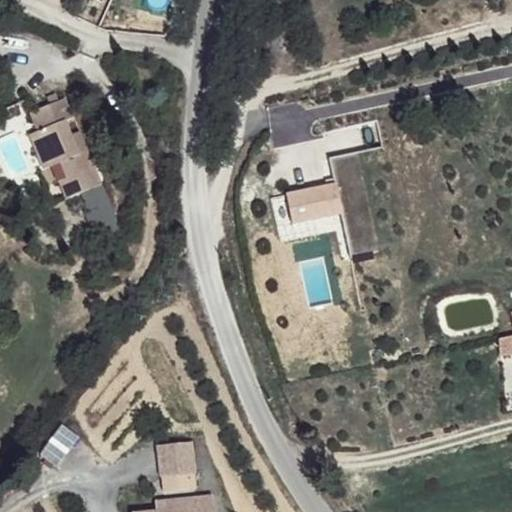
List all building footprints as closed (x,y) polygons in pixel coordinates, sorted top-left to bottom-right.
[(55,103),(27,113),(34,132),(26,135),(39,171),(48,168),(52,183),(44,186),(51,204),(87,191),(75,157),(65,160),(57,140),(52,126),(63,122),(55,103)] [(67,135),(57,140),(65,160),(75,157),(67,135)] [(336,185),(285,193),(290,227),(341,219),(336,185)] [(511,339),(487,344),(492,366),(509,363),(511,362),(511,339)] [(163,497),(200,490),(191,441),(154,448),(163,497)] [(212,511),(211,498),(162,503),(161,511),(212,511)] [(161,511),(162,503),(153,503),(153,511),(161,511)]
